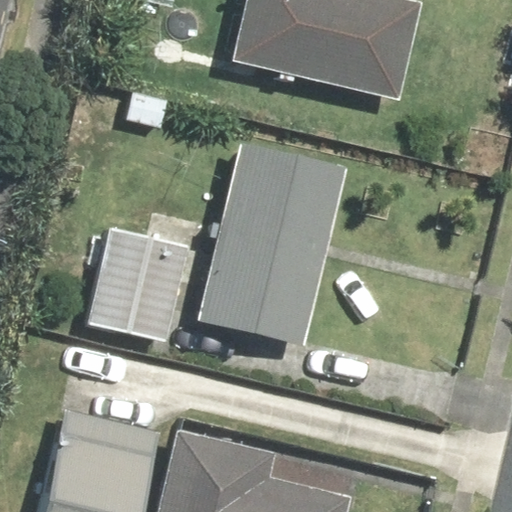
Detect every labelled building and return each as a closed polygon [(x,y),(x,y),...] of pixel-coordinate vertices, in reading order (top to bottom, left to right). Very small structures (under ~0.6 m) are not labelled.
[(166,0),(115,0),(165,10),(166,0)] [(238,0),(224,63),(392,101),(414,2),(404,0),(238,0)] [(125,118),(156,126),(163,95),(80,76),(60,162),(112,174),(125,118)] [(234,141),(190,318),(295,344),(339,167),(234,141)] [(182,247),(102,228),(79,321),(159,341),(182,247)] [(130,511),(149,424),(56,404),(32,511),(130,511)] [(169,429),(149,511),(336,511),(341,495),(261,476),(266,453),(169,429)]
